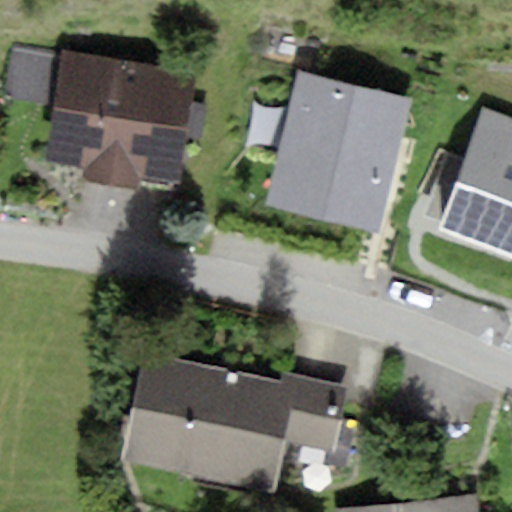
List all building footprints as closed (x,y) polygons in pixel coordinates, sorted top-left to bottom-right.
[(197,71),(11,42),(3,99),(52,106),(43,162),(84,168),(82,180),(138,189),(140,177),(180,183),(197,71)] [(410,99),(297,72),(264,205),(378,232),(410,99)] [(511,119),(482,110),(437,229),(511,257),(511,119)] [(280,381),(144,351),(120,460),(274,494),(285,445),(334,456),(350,387),(282,372),(280,381)] [(479,511),(478,496),(334,510),(334,511),(479,511)]
